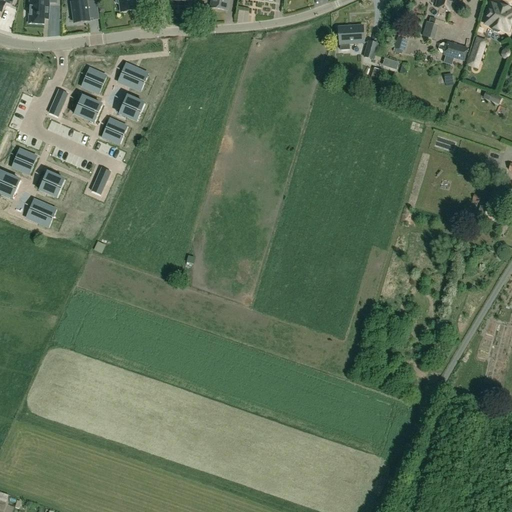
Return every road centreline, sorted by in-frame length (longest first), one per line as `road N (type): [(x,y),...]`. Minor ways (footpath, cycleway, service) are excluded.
road 1 (residential): [(0,39),(53,46),(257,25),(345,0)]
road 2 (unclassified): [(378,511),(511,263)]
